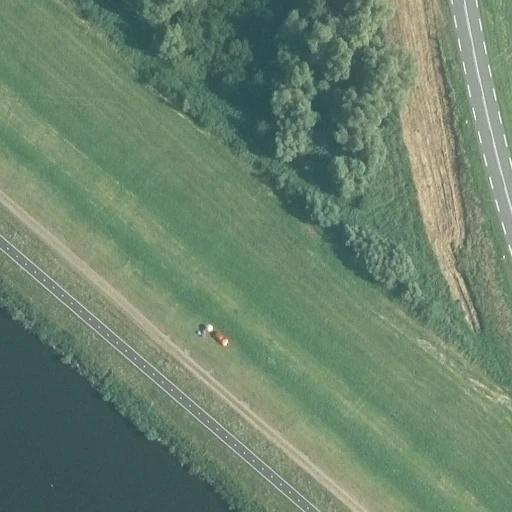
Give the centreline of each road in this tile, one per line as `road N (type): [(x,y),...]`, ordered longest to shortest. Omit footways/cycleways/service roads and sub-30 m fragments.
road 1 (track): [(0,199),(359,511)]
road 2 (secondary): [(511,209),(463,0)]
